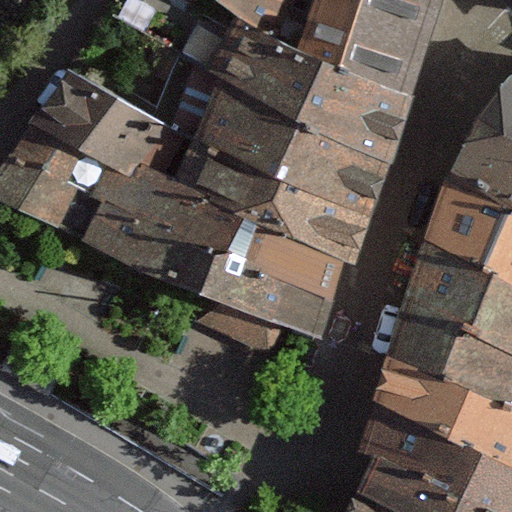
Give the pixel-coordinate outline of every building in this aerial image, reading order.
[(313,0),(209,0),(230,16),(292,45),(313,0)] [(313,0),(292,45),(412,103),(456,0),(313,0)] [(387,157),(412,103),(292,45),(230,16),(204,70),(223,79),(387,157)] [(0,185),(0,201),(86,241),(114,169),(170,190),(194,135),(74,71),(0,185)] [(511,78),(483,127),(511,144),(511,78)] [(387,157),(223,79),(194,135),(368,216),(387,157)] [(453,176),(511,214),(511,144),(483,127),(453,176)] [(170,190),(219,209),(351,264),(368,216),(194,135),(170,190)] [(114,169),(86,241),(191,282),(219,209),(170,190),(114,169)] [(511,214),(453,176),(434,242),(511,286),(511,214)] [(219,209),(191,282),(229,299),(288,324),(321,338),(351,264),(219,209)] [(511,286),(434,242),(419,297),(511,344),(511,286)] [(511,344),(419,297),(406,341),(511,402),(511,344)] [(288,324),(229,299),(216,327),(276,352),(288,324)] [(511,402),(406,341),(390,401),(511,470),(511,402)] [(511,511),(511,470),(390,401),(376,450),(491,511),(511,511)] [(491,511),(376,450),(361,487),(409,511),(491,511)] [(409,511),(361,487),(348,511),(409,511)]
